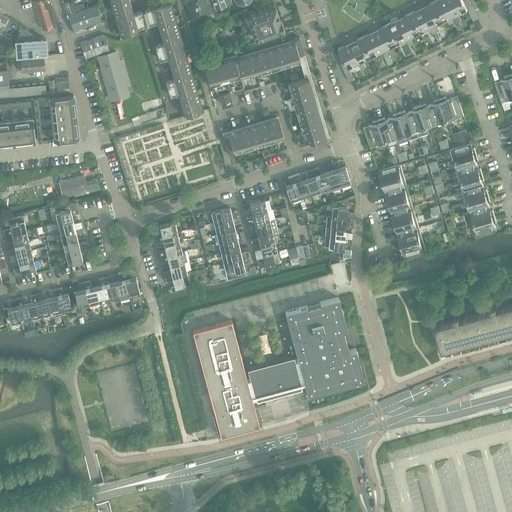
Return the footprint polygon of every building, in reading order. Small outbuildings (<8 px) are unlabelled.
[(111,0),(114,8),(130,3),(129,0),(111,0)] [(185,0),(193,19),(210,12),(207,4),(213,2),(214,2),(216,8),(225,5),(232,2),(231,0),(242,0),(242,1),(242,2),(244,1),(243,0),(185,0)] [(213,2),(207,4),(210,12),(193,19),(185,0),(193,19),(210,12),(207,4),(214,2),(213,2)] [(436,0),(434,1),(441,17),(443,21),(448,19),(453,16),(455,15),(447,0),(436,0)] [(463,11),(467,9),(468,9),(466,5),(463,0),(447,0),(455,15),(453,16),(454,19),(459,17),(458,14),(463,11)] [(259,12),(243,18),(247,27),(250,26),(255,39),(268,35),(275,32),(284,29),(284,28),(281,19),(280,19),(275,6),(275,7),(273,1),(257,7),(259,12)] [(425,2),(420,4),(422,7),(432,27),(429,28),(431,31),(436,29),(434,25),(439,23),(443,21),(441,17),(434,1),(428,4),(426,5),(426,3),(425,2)] [(71,3),(66,5),(69,15),(78,12),(76,6),(75,5),(73,2),(71,3)] [(146,9),(150,21),(157,18),(164,17),(174,14),(171,2),(160,5),(154,6),(153,7),(146,9)] [(133,13),(130,3),(114,8),(117,21),(134,16),(142,13),(141,11),(133,13)] [(416,10),(410,13),(418,28),(420,32),(424,30),(429,28),(432,27),(422,7),(420,4),(416,6),(417,8),(418,9),(416,10)] [(73,30),(102,21),(97,6),(81,11),(78,12),(69,15),(68,15),(70,20),(73,30)] [(145,25),(142,13),(134,16),(117,21),(121,33),(137,28),(138,28),(138,27),(145,25)] [(401,13),(397,16),(398,19),(408,38),(406,39),(407,43),(412,40),(410,37),(415,35),(420,32),(418,28),(410,13),(405,16),(403,17),(402,15),(401,13)] [(158,21),(161,30),(167,29),(178,26),(174,14),(164,17),(157,18),(150,21),(151,23),(158,21)] [(392,22),(386,25),(394,40),(396,44),(401,42),(406,39),(408,38),(398,19),(397,16),(392,18),(393,19),(394,21),(392,22)] [(377,25),(373,28),(374,31),(384,50),(382,51),(383,54),(388,52),(386,49),(391,47),(396,44),(394,40),(386,25),(381,28),(379,28),(378,27),(377,25)] [(161,30),(165,43),(171,41),(181,38),(178,26),(167,29),(161,30)] [(368,34),(363,36),(370,52),(372,56),(377,54),(382,51),(384,50),(374,31),(373,28),(368,30),(369,31),(370,33),(368,34)] [(86,58),(109,50),(104,35),(81,43),(86,58)] [(354,37),(349,39),(351,42),(360,62),(358,63),(360,66),(364,64),(363,61),(368,58),(372,56),(370,52),(363,36),(357,39),(355,40),(354,38),(354,37)] [(36,38),(14,39),(15,57),(48,55),(46,37),(36,38)] [(295,41),(265,50),(269,62),(271,68),(299,59),(298,56),(299,56),(305,54),(300,37),(294,38),(295,41)] [(157,45),(161,57),(168,55),(174,53),(185,50),(181,38),(171,41),(165,43),(157,45)] [(338,48),(341,53),(343,59),(346,64),(348,68),(352,66),(358,63),(360,62),(351,42),(349,39),(345,41),(345,43),(346,44),(344,45),(338,48)] [(169,57),(172,67),(178,65),(188,62),(185,50),(174,53),(168,55),(161,57),(162,59),(169,57)] [(240,77),(271,68),(269,62),(265,50),(236,59),(235,59),(238,68),(238,71),(240,75),(240,77)] [(104,66),(101,66),(108,91),(111,90),(114,99),(128,95),(123,78),(126,77),(124,68),(121,69),(116,51),(101,56),(104,66)] [(22,72),(45,70),(44,57),(21,59),(22,72)] [(210,83),(240,75),(238,71),(238,68),(235,59),(236,59),(235,57),(205,66),(208,77),(210,83)] [(172,67),(175,79),(181,77),(192,74),(188,62),(178,65),(172,67)] [(0,71),(0,97),(11,96),(11,97),(47,93),(46,83),(10,87),(8,71),(0,71)] [(168,81),(172,93),(179,91),(185,89),(196,86),(192,74),(181,77),(175,79),(168,81)] [(507,101),(511,98),(511,80),(511,77),(510,74),(504,76),(504,77),(505,79),(503,79),(500,80),(494,82),(501,103),(507,101)] [(311,76),(309,77),(318,109),(326,137),(329,136),(311,76)] [(291,82),(301,114),(312,111),(318,109),(309,77),(302,79),(291,82)] [(70,91),(69,83),(57,85),(58,92),(70,91)] [(180,93),(183,103),(189,101),(199,98),(196,86),(185,89),(179,91),(172,93),(172,95),(180,93)] [(75,106),(74,104),(74,102),(73,95),(50,98),(51,109),(75,106)] [(458,118),(464,116),(457,95),(450,97),(449,98),(447,99),(446,97),(440,99),(441,101),(448,121),(458,118)] [(203,110),(199,98),(189,101),(183,103),(186,115),(192,113),(203,110)] [(433,104),(431,104),(437,125),(448,121),(441,101),(440,99),(434,101),(435,103),(433,104)] [(426,103),(420,106),(420,108),(427,128),(437,125),(431,104),(428,105),(426,106),(426,104),(426,103)] [(76,116),(75,110),(75,108),(75,106),(51,109),(52,119),(76,116)] [(412,111),(410,111),(417,132),(419,137),(429,134),(427,128),(420,108),(420,106),(413,108),(414,108),(414,110),(412,111)] [(326,137),(318,109),(312,111),(301,114),(309,142),(313,141),(318,140),(320,139),(322,138),(326,137)] [(405,110),(399,112),(400,115),(407,135),(408,140),(419,137),(417,132),(410,111),(408,112),(406,113),(405,111),(405,110)] [(392,118),(390,118),(397,139),(407,135),(400,115),(399,112),(393,115),(394,117),(392,118)] [(77,126),(77,124),(77,122),(76,122),(76,116),(52,119),(53,129),(77,126)] [(385,117),(379,119),(379,122),(386,142),(397,139),(390,118),(387,119),(385,120),(385,118),(385,117)] [(32,118),(21,119),(24,143),(26,143),(28,143),(35,142),(32,118)] [(230,133),(224,135),(226,143),(232,141),(233,145),(235,149),(235,151),(284,136),(283,130),(279,118),(230,133)] [(21,119),(11,120),(14,144),(20,144),(22,144),(21,143),(24,143),(21,119)] [(363,127),(370,148),(376,146),(386,142),(379,122),(379,119),(373,122),(373,124),(372,124),(369,125),(363,127)] [(11,120),(1,122),(4,145),(6,145),(8,145),(14,144),(11,120)] [(78,137),(77,130),(77,129),(77,126),(53,129),(54,140),(78,137)] [(464,134),(453,137),(456,145),(467,142),(464,134)] [(450,150),(453,160),(474,154),(476,154),(474,148),(472,148),(471,144),(450,150)] [(478,160),(476,154),(474,154),(453,160),(456,171),(477,165),(476,160),(478,160)] [(224,158),(217,160),(219,166),(226,164),(224,158)] [(345,166),(340,168),(339,164),(335,166),(334,166),(335,169),(338,178),(341,188),(351,184),(350,180),(348,175),(345,166)] [(379,176),(380,182),(383,181),(404,175),(400,164),(380,170),(381,175),(379,176)] [(478,169),(477,165),(456,171),(459,181),(480,175),(482,174),(481,168),(478,169)] [(332,191),(341,188),(338,178),(335,169),(326,172),(329,181),(331,187),(330,187),(332,191)] [(322,190),(330,187),(328,181),(325,173),(321,174),(320,171),(315,172),(314,173),(315,176),(318,185),(322,196),(323,195),(322,190)] [(310,194),(319,191),(320,196),(322,196),(318,185),(315,176),(314,173),(309,174),(310,178),(306,179),(308,188),(310,194)] [(484,181),(482,174),(480,175),(459,181),(462,191),(483,185),(482,181),(484,181)] [(407,185),(404,175),(383,181),(380,182),(382,188),(385,187),(386,191),(407,185)] [(59,182),(60,187),(63,196),(87,190),(88,193),(97,190),(99,190),(95,178),(86,181),(84,176),(59,182)] [(306,179),(301,181),(300,177),(296,179),(294,179),(296,183),(299,191),(301,197),(310,194),(308,188),(306,179)] [(291,200),(301,197),(299,191),(296,183),(294,179),(290,181),(289,181),(290,185),(287,186),(289,194),(291,200)] [(385,196),(387,203),(389,202),(410,196),(407,185),(386,191),(387,196),(385,196)] [(484,190),(483,185),(462,191),(465,202),(486,196),(488,195),(487,189),(484,190)] [(490,201),(488,195),(486,196),(465,202),(468,212),(489,206),(488,202),(490,201)] [(391,208),(392,212),(413,206),(410,196),(389,202),(387,203),(388,209),(391,208)] [(333,205),(332,215),(337,216),(347,217),(350,217),(351,212),(347,211),(348,206),(347,206),(348,198),(339,200),(333,202),(333,205)] [(259,201),(250,203),(253,213),(261,211),(271,208),(269,200),(265,201),(265,199),(259,201)] [(61,211),(55,212),(58,223),(64,221),(72,219),(71,215),(75,214),(74,208),(77,207),(76,202),(63,206),(64,210),(61,211)] [(391,217),(393,223),(395,223),(416,216),(413,206),(392,212),(393,216),(391,217)] [(490,210),(489,206),(468,212),(463,214),(466,224),(471,223),(492,217),(495,216),(493,210),(490,210)] [(216,211),(212,212),(214,222),(224,220),(233,218),(236,217),(235,212),(232,212),(230,207),(221,210),(216,211)] [(253,216),(250,217),(251,224),(255,223),(264,221),(274,218),(271,208),(261,211),(253,213),(253,216)] [(10,228),(7,229),(8,235),(12,234),(21,232),(26,231),(24,220),(22,215),(8,218),(9,224),(10,228)] [(332,215),(331,216),(327,216),(326,225),(336,226),(346,227),(347,217),(337,216),(332,215)] [(203,216),(197,217),(199,226),(205,225),(203,216)] [(397,229),(398,233),(419,227),(416,216),(395,223),(393,223),(394,229),(397,229)] [(496,222),(495,216),(492,217),(471,223),(474,232),(476,237),(496,231),(495,227),(494,223),(496,222)] [(224,220),(214,222),(217,233),(226,230),(235,228),(234,223),(238,223),(236,217),(233,218),(224,220)] [(161,230),(158,231),(159,236),(162,235),(171,233),(177,231),(175,223),(178,222),(178,218),(173,219),(173,221),(168,223),(160,225),(161,230)] [(255,223),(251,224),(253,229),(256,228),(258,233),(266,231),(276,229),(274,219),(274,218),(264,221),(255,223)] [(64,221),(58,223),(60,233),(66,231),(75,229),(79,228),(77,223),(74,223),(72,219),(64,221)] [(456,227),(455,223),(454,222),(446,224),(448,230),(448,229),(453,228),(456,227)] [(326,225),(325,235),(335,236),(345,237),(348,238),(349,233),(345,233),(346,227),(336,226),(326,225)] [(397,238),(399,244),(401,243),(422,237),(419,227),(398,233),(399,237),(397,238)] [(66,231),(60,233),(63,243),(69,242),(77,239),(76,234),(80,233),(79,228),(75,229),(66,231)] [(226,230),(217,233),(219,242),(229,240),(238,238),(239,238),(238,234),(237,234),(235,228),(226,230)] [(259,238),(255,238),(257,244),(260,243),(269,241),(275,240),(275,239),(279,238),(276,229),(266,231),(258,233),(259,238)] [(162,235),(159,236),(161,241),(164,241),(165,245),(173,243),(180,241),(180,242),(183,241),(181,230),(177,231),(171,233),(162,235)] [(12,234),(8,235),(9,240),(13,239),(14,244),(23,242),(29,241),(26,231),(21,232),(12,234)] [(344,248),(344,244),(348,245),(351,245),(352,244),(348,243),(348,238),(345,237),(335,236),(325,235),(325,246),(329,246),(329,247),(331,247),(331,249),(332,251),(337,252),(339,250),(344,250),(344,248)] [(425,247),(422,237),(401,243),(399,244),(401,250),(403,249),(404,253),(405,258),(426,252),(425,247)] [(229,240),(219,242),(222,253),(231,250),(240,248),(238,238),(229,240)] [(69,242),(63,243),(65,253),(71,252),(80,249),(84,249),(82,243),(78,243),(77,239),(69,242)] [(260,243),(257,244),(258,249),(262,248),(263,253),(271,251),(278,250),(275,240),(269,241),(260,243)] [(15,248),(12,249),(13,255),(16,254),(26,252),(31,251),(29,241),(23,242),(14,244),(15,248)] [(166,250),(163,251),(164,256),(167,255),(176,253),(182,252),(180,242),(180,241),(173,243),(165,245),(166,250)] [(314,243),(308,244),(311,255),(317,254),(314,243)] [(308,244),(302,245),(305,257),(311,255),(308,244)] [(299,258),(305,257),(302,245),(296,247),(299,258)] [(231,250),(222,253),(224,262),(234,260),(243,258),(246,257),(245,252),(242,252),(240,248),(231,250)] [(295,248),(287,250),(290,258),(297,256),(295,248)] [(71,252),(65,253),(68,263),(73,262),(82,260),(81,254),(85,253),(84,249),(80,249),(71,252)] [(264,257),(260,258),(262,264),(265,263),(274,261),(280,260),(278,250),(271,251),(263,253),(264,257)] [(16,254),(13,255),(14,261),(18,260),(19,264),(28,262),(33,261),(31,251),(26,252),(16,254)] [(167,255),(164,256),(166,261),(169,261),(170,265),(178,263),(185,262),(189,261),(187,251),(182,252),(176,253),(167,255)] [(234,260),(224,262),(228,279),(247,274),(245,268),(244,263),(248,262),(246,257),(243,258),(234,260)] [(20,268),(16,269),(18,275),(21,274),(31,272),(36,271),(35,269),(37,268),(36,261),(34,262),(33,261),(28,262),(19,264),(20,268)] [(171,270),(168,271),(169,276),(172,275),(181,273),(187,271),(185,262),(178,263),(170,265),(171,270)] [(190,282),(187,271),(181,273),(172,275),(169,276),(171,281),(174,281),(175,286),(171,287),(172,291),(172,292),(184,289),(190,287),(189,282),(190,282)] [(130,274),(125,276),(126,279),(127,287),(129,294),(140,292),(141,299),(145,298),(142,287),(139,288),(138,284),(136,277),(131,278),(130,274)] [(119,281),(115,282),(117,289),(119,297),(120,301),(130,298),(129,294),(127,287),(126,279),(125,276),(118,277),(119,281)] [(110,279),(104,281),(107,292),(109,299),(119,297),(117,289),(115,282),(111,283),(110,279)] [(100,286),(96,287),(97,294),(99,301),(109,299),(107,292),(105,284),(104,281),(99,282),(100,286)] [(90,284),(85,285),(86,289),(87,296),(89,303),(89,304),(90,307),(97,306),(96,302),(99,301),(97,294),(96,287),(91,288),(90,284)] [(75,292),(72,292),(74,299),(77,299),(79,306),(89,304),(89,303),(87,296),(86,289),(85,285),(79,287),(80,290),(75,292)] [(62,291),(57,292),(58,296),(60,304),(61,311),(71,308),(70,302),(68,294),(63,295),(62,291)] [(52,297),(48,298),(50,306),(51,313),(52,317),(62,314),(61,311),(60,304),(58,296),(57,292),(51,294),(52,297)] [(43,296),(37,297),(38,301),(40,309),(41,315),(51,313),(50,306),(48,298),(43,299),(43,296)] [(32,302),(28,303),(30,311),(31,318),(41,315),(40,309),(38,301),(37,297),(31,298),(32,302)] [(285,362),(258,370),(259,375),(247,379),(231,320),(192,330),(221,435),(259,425),(252,396),(303,382),(304,382),(308,396),(364,381),(356,349),(349,350),(343,331),(347,330),(346,327),(338,297),(320,302),(320,304),(307,308),(307,306),(285,312),(298,359),(286,364),(285,362)] [(22,301),(17,302),(18,306),(19,313),(21,320),(31,318),(30,311),(28,303),(23,304),(22,301)] [(7,308),(3,309),(5,317),(9,316),(11,323),(21,320),(19,313),(18,306),(17,302),(11,303),(12,307),(7,308)] [(491,310),(473,315),(480,340),(510,332),(511,340),(511,339),(511,308),(511,305),(497,309),(496,305),(493,306),(492,306),(492,307),(491,307),(491,308),(491,310)] [(454,320),(435,325),(442,350),(472,342),(475,350),(482,348),(480,340),(473,315),(460,319),(459,315),(455,316),(454,317),(454,318),(454,320)]
